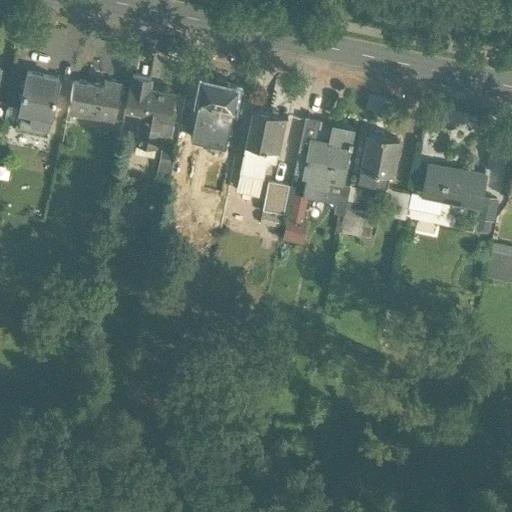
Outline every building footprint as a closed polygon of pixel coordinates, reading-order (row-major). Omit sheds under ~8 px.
[(59,77),(26,70),(18,107),(52,113),(59,77)] [(175,92),(149,87),(151,77),(133,74),(131,86),(128,85),(124,106),(142,110),(140,123),(157,126),(156,130),(157,130),(171,133),(175,107),(172,107),(175,92)] [(122,82),(104,78),(103,84),(73,79),(71,90),(70,90),(68,99),(69,99),(67,109),(115,119),(122,82)] [(236,86),(202,79),(192,128),(208,132),(214,103),(232,106),(236,86)] [(52,113),(18,107),(15,126),(47,132),(50,120),(52,113)] [(284,113),(253,107),(246,141),(276,148),(284,113)] [(319,118),(304,115),(297,149),(307,151),(310,138),(315,139),(319,118)] [(157,126),(140,123),(137,139),(155,143),(157,130),(156,130),(157,126)] [(352,127),(332,123),(329,141),(315,139),(310,138),(307,151),(303,174),(306,175),(302,193),(323,198),(326,179),(341,182),(352,127)] [(396,136),(368,130),(360,166),(376,169),(373,185),(386,187),(389,172),(393,172),(397,155),(393,154),(396,136)] [(190,138),(177,136),(175,148),(173,155),(186,158),(190,138)] [(225,140),(210,137),(208,148),(218,150),(219,145),(224,146),(225,140)] [(82,141),(63,138),(60,154),(79,158),(82,141)] [(246,141),(240,168),(262,173),(265,157),(275,159),(277,148),(246,141)] [(175,148),(162,145),(157,171),(170,173),(173,155),(175,148)] [(457,168),(427,162),(421,191),(479,202),(485,172),(458,167),(457,168)] [(288,183),(267,179),(262,207),(282,211),(288,183)] [(397,189),(396,194),(385,191),(381,211),(404,216),(409,192),(397,189)] [(371,212),(344,207),(341,224),(368,229),(371,212)] [(207,212),(194,210),(189,249),(197,251),(199,241),(203,241),(207,212)] [(511,253),(489,249),(484,276),(511,281),(511,253)]
